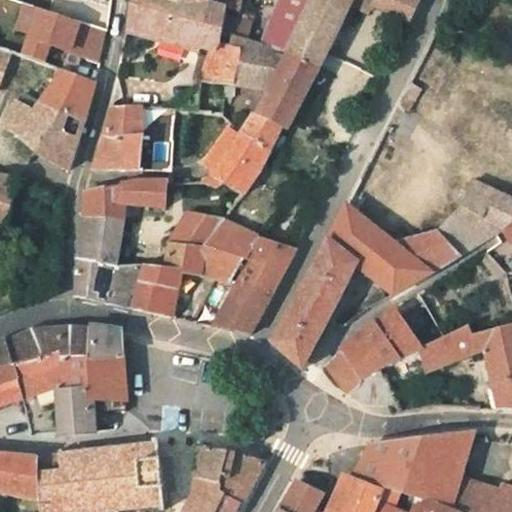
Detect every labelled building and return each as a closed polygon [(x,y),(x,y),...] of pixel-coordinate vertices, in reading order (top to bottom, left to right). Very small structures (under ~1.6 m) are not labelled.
[(58,19),(5,0),(0,0),(0,10),(56,30),(59,19),(58,19)] [(62,0),(58,19),(59,19),(99,34),(107,0),(62,0)] [(129,0),(126,22),(221,43),(225,39),(229,17),(231,6),(207,2),(188,0),(129,0)] [(331,51),(332,49),(355,0),(313,0),(297,37),(331,51)] [(413,27),(425,5),(401,0),(355,0),(332,49),(349,57),(371,9),(413,27)] [(264,107),(297,37),(229,17),(225,39),(221,43),(216,49),(205,81),(210,82),(206,115),(227,120),(247,132),(248,130),(257,118),(264,107)] [(126,22),(124,29),(216,49),(221,43),(126,22)] [(19,36),(8,32),(0,53),(0,55),(11,59),(19,36)] [(301,114),(331,51),(297,37),(264,107),(257,118),(248,130),(247,132),(271,146),(282,127),(330,150),(335,131),(301,114)] [(55,75),(20,132),(43,143),(37,160),(51,167),(64,173),(78,117),(86,85),(55,75)] [(142,107),(109,106),(105,122),(140,125),(142,107)] [(117,131),(118,138),(138,139),(140,125),(105,122),(103,130),(117,131)] [(94,169),(148,171),(155,140),(138,139),(118,138),(117,131),(103,130),(97,156),(94,169)] [(11,148),(37,160),(43,143),(20,132),(11,148)] [(247,132),(214,174),(195,183),(212,186),(224,182),(231,183),(244,191),(248,186),(256,174),(262,162),(271,146),(247,132)] [(175,141),(155,140),(148,171),(171,172),(175,141)] [(0,178),(0,229),(2,226),(14,201),(21,188),(0,178)] [(80,216),(118,222),(121,202),(164,207),(169,184),(139,185),(85,197),(80,216)] [(511,201),(476,186),(467,207),(439,233),(402,250),(358,222),(345,213),(305,292),(328,306),(348,260),(392,296),(493,236),(507,227),(511,223),(511,201)] [(345,213),(358,222),(373,195),(360,186),(345,213)] [(223,219),(187,208),(171,241),(202,247),(223,219)] [(115,246),(118,222),(80,216),(76,217),(77,263),(104,273),(107,247),(115,246)] [(171,241),(164,280),(140,280),(134,312),(162,318),(164,296),(173,297),(175,281),(227,286),(262,233),(223,219),(202,247),(171,241)] [(507,227),(493,236),(497,242),(511,233),(507,227)] [(247,337),(295,249),(262,233),(227,286),(238,292),(215,330),(247,337)] [(95,302),(134,312),(140,280),(104,273),(77,263),(75,298),(95,302)] [(396,299),(418,343),(440,332),(417,288),(396,299)] [(322,318),(328,306),(305,292),(275,350),(301,367),(322,318)] [(386,309),(365,322),(397,357),(418,350),(421,348),(386,309)] [(378,366),(397,357),(365,322),(349,332),(338,345),(366,374),(371,370),(376,366),(378,366)] [(511,323),(474,333),(470,327),(421,348),(418,350),(424,374),(484,351),(498,417),(511,416),(511,323)] [(14,349),(18,369),(28,403),(65,390),(72,391),(72,367),(94,368),(97,332),(58,334),(47,336),(14,349)] [(96,392),(97,407),(134,406),(130,365),(126,335),(97,332),(94,368),(72,367),(72,391),(96,392)] [(0,374),(18,369),(14,349),(12,344),(0,348),(0,374)] [(347,390),(366,374),(338,345),(323,363),(347,390)] [(363,399),(391,407),(378,366),(376,366),(371,370),(366,374),(347,390),(363,399)] [(18,369),(0,374),(0,411),(8,409),(28,403),(18,369)] [(99,433),(97,407),(96,392),(72,391),(65,390),(68,431),(69,436),(99,433)] [(407,511),(511,511),(511,501),(493,496),(492,499),(447,492),(457,438),(354,447),(335,487),(384,502),(407,511)] [(44,508),(43,511),(168,511),(167,479),(164,446),(64,453),(64,457),(42,457),(44,508)] [(236,459),(197,454),(193,485),(186,504),(213,511),(236,511),(258,462),(236,459)] [(0,496),(44,508),(42,457),(8,455),(0,455),(0,496)] [(407,511),(384,502),(335,487),(331,497),(320,493),(317,499),(310,511),(407,511)] [(262,511),(294,511),(301,499),(277,490),(266,507),(262,511)]
